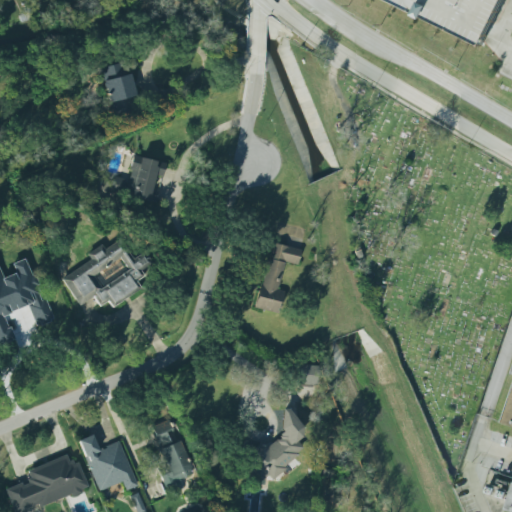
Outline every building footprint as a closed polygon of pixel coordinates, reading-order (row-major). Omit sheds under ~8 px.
[(383,0),(487,44),(505,0),(383,0)] [(103,66),(110,116),(134,112),(128,63),(103,66)] [(155,204),(159,190),(152,189),(155,176),(162,177),(165,164),(133,156),(127,180),(103,174),(99,191),(155,204)] [(61,278),(78,306),(93,297),(99,307),(108,302),(111,307),(141,290),(136,281),(144,277),(140,271),(151,264),(144,252),(133,258),(122,239),(103,249),(101,245),(85,254),(89,262),(61,278)] [(277,290),(284,262),(297,265),(300,250),(270,243),(256,308),(279,313),(284,291),(277,290)] [(51,320),(27,258),(13,264),(16,273),(2,279),(0,273),(0,344),(13,339),(4,315),(27,306),(35,326),(51,320)] [(511,511),(511,386),(501,424),(511,427),(511,488),(506,510),(510,511),(511,511)] [(303,449),(295,440),(305,429),(284,409),(274,419),(284,429),(267,447),(261,441),(242,460),(262,480),(267,476),(271,481),(303,449)] [(179,441),(169,444),(165,432),(171,430),(168,420),(151,426),(168,473),(160,476),(163,485),(191,475),(179,441)] [(77,440),(97,492),(121,482),(125,491),(136,486),(118,441),(97,450),(91,435),(77,440)] [(26,471),(63,455),(66,462),(69,460),(71,465),(75,463),(85,487),(78,490),(80,494),(70,498),(69,495),(67,495),(37,508),(36,504),(17,511),(12,511),(3,490),(19,483),(21,486),(27,484),(25,480),(29,478),(26,471)] [(129,497),(135,511),(144,511),(136,494),(129,497)]
